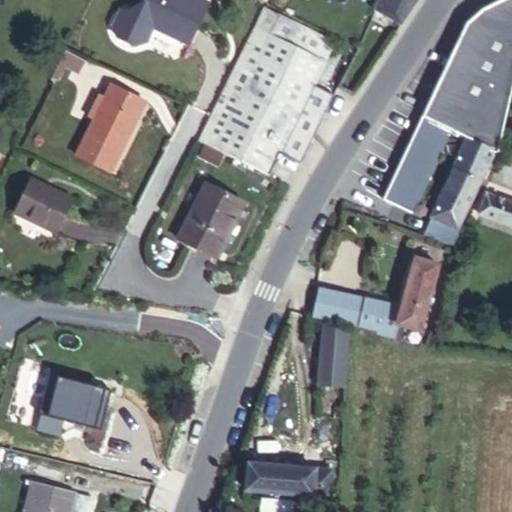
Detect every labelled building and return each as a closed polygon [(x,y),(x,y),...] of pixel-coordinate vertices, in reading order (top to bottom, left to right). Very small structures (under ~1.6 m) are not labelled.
[(121,10),(112,28),(116,37),(135,46),(144,43),(152,27),(189,45),(208,4),(200,0),(143,0),(139,9),(121,10)] [(367,0),(358,19),(390,37),(413,0),(367,0)] [(498,153),(511,86),(511,0),(500,0),(482,9),(466,23),(382,200),(410,214),(450,130),(466,137),(495,152),(498,153)] [(202,155),(266,185),(278,160),(309,95),(320,71),(255,40),(202,155)] [(64,52),(51,77),(59,82),(66,66),(80,72),(85,61),(64,52)] [(104,98),(94,118),(76,155),(110,172),(145,101),(111,84),(104,98)] [(304,170),(330,103),(322,99),(309,95),(278,160),(304,170)] [(89,116),(94,118),(104,98),(99,96),(89,116)] [(466,137),(423,235),(452,245),(460,230),(458,229),(495,152),(466,137)] [(14,213),(56,233),(72,199),(30,179),(14,213)] [(511,203),(486,194),(478,214),(511,226),(511,203)] [(248,217),(206,196),(180,254),(222,274),(248,217)] [(319,289),(313,315),(381,331),(380,335),(393,337),(397,324),(419,330),(437,265),(415,258),(401,307),(319,289)] [(26,312),(29,297),(9,293),(7,308),(26,312)] [(318,384),(344,387),(348,331),(322,327),(318,384)] [(56,449),(118,458),(125,409),(96,405),(98,395),(80,393),(78,403),(45,398),(41,428),(58,430),(56,449)] [(38,446),(56,449),(58,430),(41,428),(38,446)] [(247,463),(245,491),(329,498),(331,470),(247,463)] [(263,501),(262,511),(289,511),(290,504),(263,501)]
